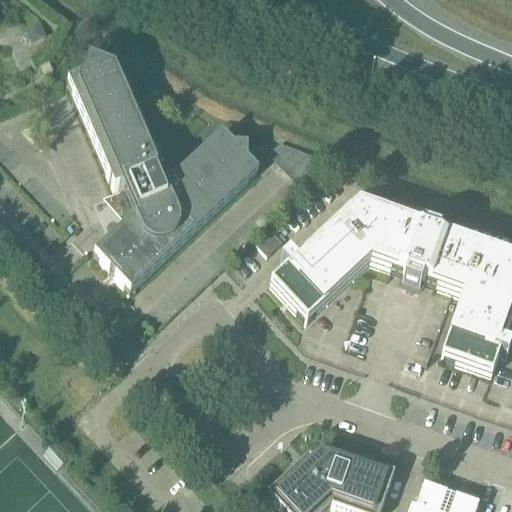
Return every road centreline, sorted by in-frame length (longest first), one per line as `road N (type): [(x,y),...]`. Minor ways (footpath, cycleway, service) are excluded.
road 1 (unclassified): [(298,400),(208,311),(145,371),(157,396),(226,467),(287,411)]
road 2 (motorway): [(272,0),(355,42),(511,102)]
road 3 (unclassified): [(511,477),(298,400)]
road 4 (motorway): [(511,64),(397,0)]
